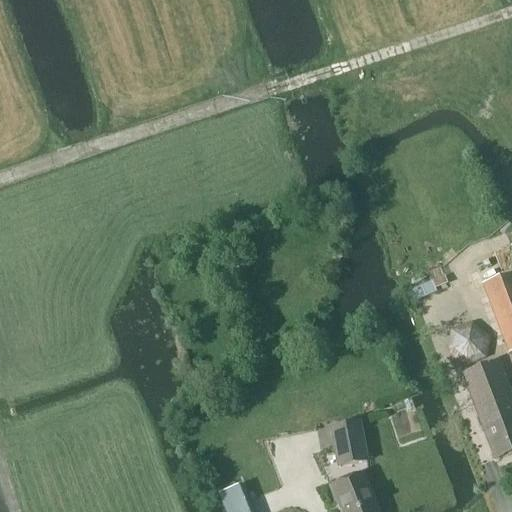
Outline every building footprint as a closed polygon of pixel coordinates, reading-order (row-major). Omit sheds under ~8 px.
[(511,272),(482,285),(509,353),(511,351),(511,272)] [(511,396),(498,362),(463,376),(496,460),(511,453),(511,396)] [(360,423),(332,429),(340,468),(367,463),(360,423)] [(342,511),(379,511),(364,475),(331,488),(338,505),(339,505),(342,511)] [(249,511),(241,490),(223,498),(228,511),(249,511)]
